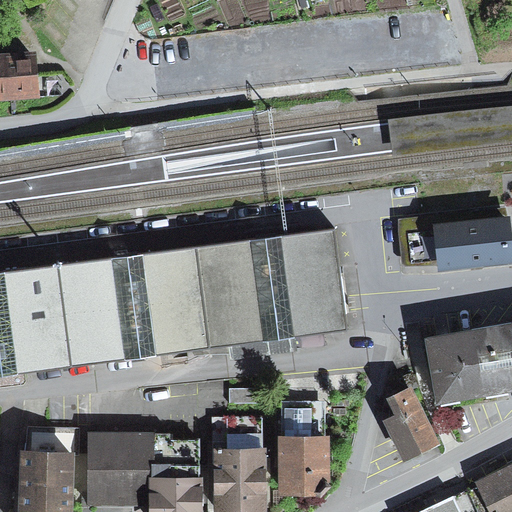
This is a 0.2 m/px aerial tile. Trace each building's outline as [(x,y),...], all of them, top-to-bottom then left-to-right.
[(0,56),(0,95),(42,92),(39,53),(0,56)] [(436,114),(389,120),(393,156),(481,146),(511,142),(511,106),(493,108),(436,114)] [(434,218),(507,209),(506,204),(398,216),(398,227),(401,260),(404,263),(439,264),(434,218)] [(507,209),(434,218),(439,264),(511,256),(511,226),(510,209),(507,209)] [(0,377),(17,375),(70,368),(123,361),(155,357),(208,350),(263,342),(295,338),(346,331),(332,226),(280,233),(249,238),(195,245),(143,252),(110,257),(57,264),(4,271),(0,271),(0,377)] [(511,325),(432,338),(442,397),(511,385),(511,325)] [(413,386),(393,396),(399,408),(388,414),(408,454),(438,439),(413,386)] [(265,414),(219,415),(221,507),(267,506),(265,414)] [(62,438),(64,425),(32,422),(31,434),(62,438)] [(162,428),(91,428),(92,500),(157,500),(157,511),(211,511),(211,459),(162,459),(162,428)] [(330,428),(289,428),(289,490),(319,490),(323,494),(333,483),(329,480),(330,428)] [(77,511),(79,449),(34,448),(31,511),(77,511)] [(511,511),(511,466),(478,482),(492,511),(511,511)] [(411,511),(492,511),(478,482),(411,511)]
